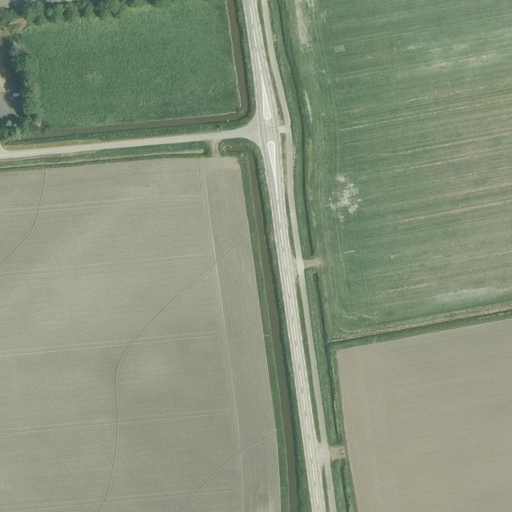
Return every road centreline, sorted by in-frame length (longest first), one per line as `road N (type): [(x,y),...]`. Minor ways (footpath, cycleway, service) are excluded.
road 1 (secondary): [(322,511),(268,131)]
road 2 (unclassified): [(0,155),(268,131)]
road 3 (secondary): [(268,131),(250,0)]
